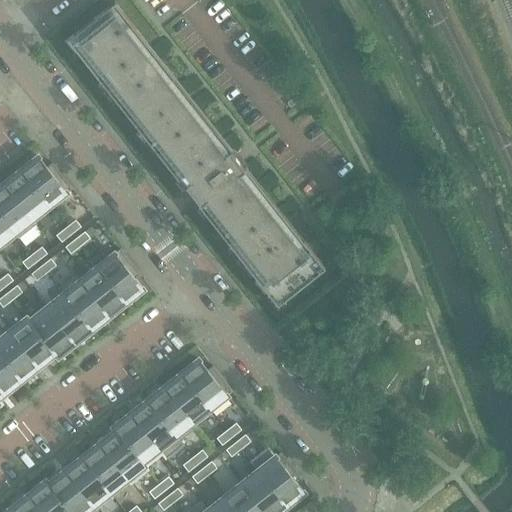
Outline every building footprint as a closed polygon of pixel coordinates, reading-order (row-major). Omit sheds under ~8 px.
[(74,34),(67,39),(77,51),(127,115),(186,189),(198,204),(218,229),(268,293),(278,305),(284,299),(290,295),(325,268),(289,222),(286,218),(258,183),(255,179),(245,167),(233,151),(223,139),(220,136),(193,101),(188,95),(152,49),(149,45),(115,2),(79,30),(74,34)] [(72,189),(52,163),(47,167),(38,157),(21,170),(50,207),(72,189)] [(50,207),(21,170),(4,184),(37,225),(37,224),(33,220),(50,207)] [(37,225),(4,184),(0,187),(0,213),(20,238),(37,225)] [(20,238),(0,213),(0,246),(15,234),(19,239),(20,238)] [(72,234),(81,227),(76,220),(66,227),(72,234)] [(61,243),(72,234),(66,227),(56,236),(61,243)] [(81,246),(90,239),(85,232),(76,239),(81,246)] [(71,254),(81,246),(76,239),(65,247),(71,254)] [(38,261),(47,254),(42,247),(32,254),(38,261)] [(135,278),(140,274),(120,248),(97,266),(126,303),(143,289),(135,278)] [(28,269),(38,261),(32,254),(22,262),(28,269)] [(47,273),(56,266),(51,258),(42,266),(47,273)] [(37,281),(47,273),(42,266),(31,274),(37,281)] [(126,303),(97,266),(80,280),(109,316),(126,303)] [(0,282),(4,288),(13,281),(8,274),(0,279),(0,282)] [(109,316),(80,280),(63,293),(92,330),(109,316)] [(13,300),(22,292),(17,285),(8,293),(13,300)] [(0,304),(3,308),(13,300),(8,293),(0,298),(0,304)] [(92,330),(63,293),(46,306),(75,343),(92,330)] [(75,343),(46,306),(29,320),(58,356),(75,343)] [(58,356),(29,320),(12,333),(41,370),(47,366),(44,363),(55,354),(57,357),(58,356)] [(41,370),(12,333),(0,342),(0,353),(21,381),(33,372),(35,375),(41,370)] [(21,381),(0,353),(0,389),(7,397),(13,393),(10,389),(21,381)] [(232,391),(212,366),(207,370),(199,360),(182,373),(210,409),(232,391)] [(210,409),(182,373),(165,386),(197,427),(193,422),(210,409)] [(197,427),(165,386),(148,400),(184,445),(180,440),(197,427)] [(184,445),(148,400),(131,413),(167,459),(184,445)] [(167,459),(131,413),(114,427),(149,470),(146,467),(162,455),(165,460),(167,459)] [(232,437),(241,430),(236,423),(227,430),(232,437)] [(149,470),(114,427),(113,428),(115,431),(105,439),(102,436),(97,440),(131,484),(149,470)] [(222,445),(232,437),(227,430),(216,438),(222,445)] [(242,449),(251,442),(245,435),(236,442),(242,449)] [(131,484),(97,440),(91,445),(93,448),(82,457),(110,493),(126,480),(130,485),(131,484)] [(231,457),(242,449),(236,442),(226,450),(231,457)] [(301,478),(281,453),(276,457),(268,447),(251,461),(287,506),(304,492),(296,482),(301,478)] [(199,464),(208,457),(202,450),(193,457),(199,464)] [(110,493),(82,457),(71,466),(68,463),(62,468),(97,511),(98,511),(94,506),(110,493)] [(188,472),(199,464),(193,457),(183,465),(188,472)] [(208,476),(217,468),(211,461),(202,469),(208,476)] [(279,511),(287,506),(251,461),(250,462),(257,471),(242,483),(264,511),(279,511)] [(96,511),(97,511),(62,468),(57,472),(59,475),(49,483),(46,480),(45,481),(69,511),(96,511)] [(197,484),(208,476),(202,469),(192,477),(197,484)] [(165,491),(174,484),(168,477),(159,484),(165,491)] [(69,511),(45,481),(28,495),(41,511),(69,511)] [(264,511),(242,483),(224,497),(236,511),(264,511)] [(154,499),(165,491),(159,484),(149,492),(154,499)] [(174,502),(183,495),(177,488),(168,495),(174,502)] [(41,511),(28,495),(11,508),(14,511),(41,511)] [(163,511),(174,502),(168,495),(158,504),(163,511)] [(236,511),(224,497),(208,510),(209,511),(236,511)] [(209,511),(208,510),(200,500),(185,511),(209,511)]
